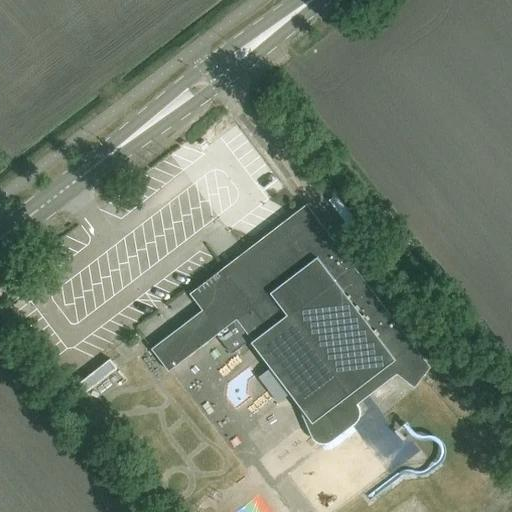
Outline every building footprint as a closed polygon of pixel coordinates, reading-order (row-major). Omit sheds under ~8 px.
[(312,166),(304,155),(295,161),(304,172),(312,166)] [(424,358),(310,209),(194,296),(203,308),(220,330),(236,352),(250,341),(271,368),(290,393),(294,398),(309,434),(311,438),(313,440),(317,442),(320,443),(324,443),(327,442),(331,440),(353,423),(356,421),(358,417),(359,414),(359,410),(358,407),(356,404),(360,400),(355,387),(385,365),(414,387),(425,372),(418,366),(424,358)] [(168,370),(220,330),(203,308),(151,347),(168,370)] [(278,403),(290,393),(271,368),(265,372),(263,384),(278,403)] [(216,511),(271,511),(244,485),(216,511)]
